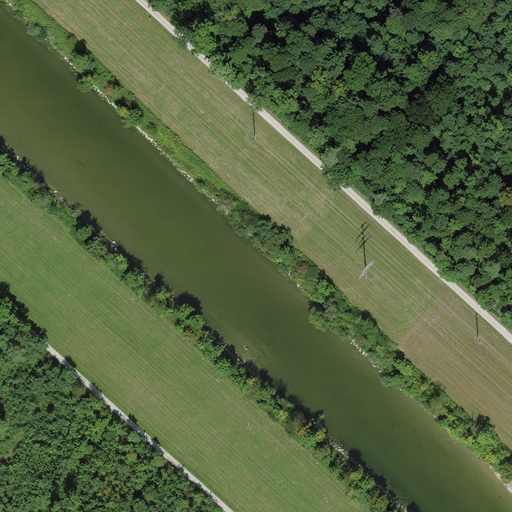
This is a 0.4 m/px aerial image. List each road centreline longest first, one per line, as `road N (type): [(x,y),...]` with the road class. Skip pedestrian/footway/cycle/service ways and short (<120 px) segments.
road 1 (track): [(138,0),(511,339)]
road 2 (track): [(0,302),(223,511)]
